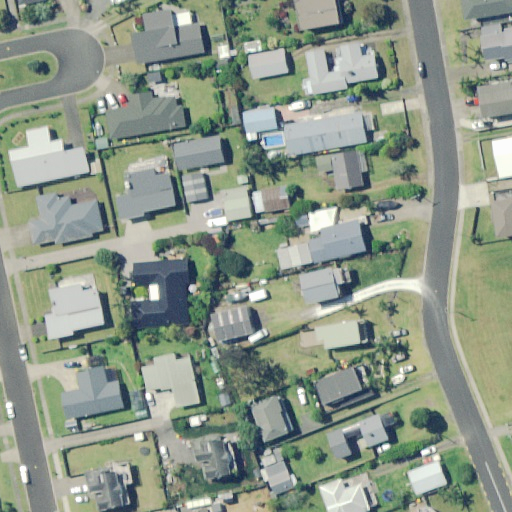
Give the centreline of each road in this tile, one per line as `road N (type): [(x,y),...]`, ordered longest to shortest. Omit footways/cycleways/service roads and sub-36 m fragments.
road 1 (residential): [(504,511),(445,347),(436,299),(447,132),(419,0)]
road 2 (residential): [(42,511),(0,309)]
road 3 (residential): [(0,45),(77,34),(88,56),(76,76),(18,91)]
